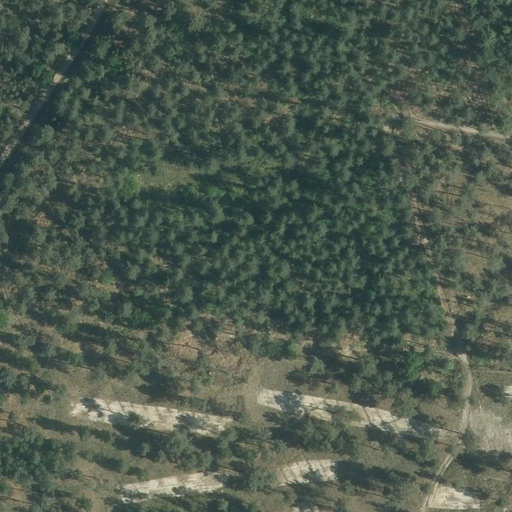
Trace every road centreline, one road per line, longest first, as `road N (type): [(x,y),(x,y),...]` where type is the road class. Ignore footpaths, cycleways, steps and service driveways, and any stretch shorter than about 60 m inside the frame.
road 1 (unknown): [(143,0),(0,208)]
road 2 (track): [(0,174),(118,0)]
